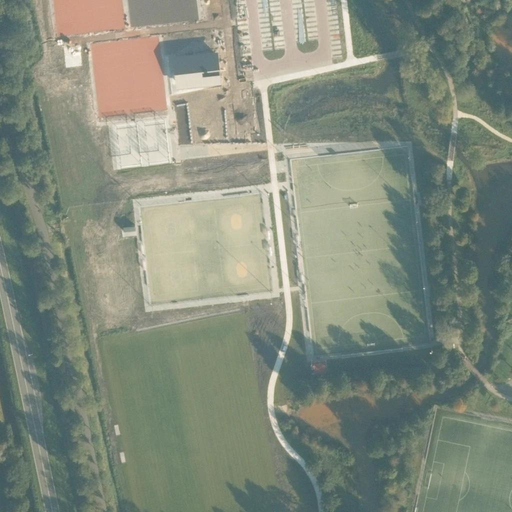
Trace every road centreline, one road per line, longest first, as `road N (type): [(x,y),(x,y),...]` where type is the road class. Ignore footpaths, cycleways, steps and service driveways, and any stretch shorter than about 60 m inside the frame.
road 1 (unclassified): [(102,511),(42,232)]
road 2 (primary): [(52,511),(0,266)]
